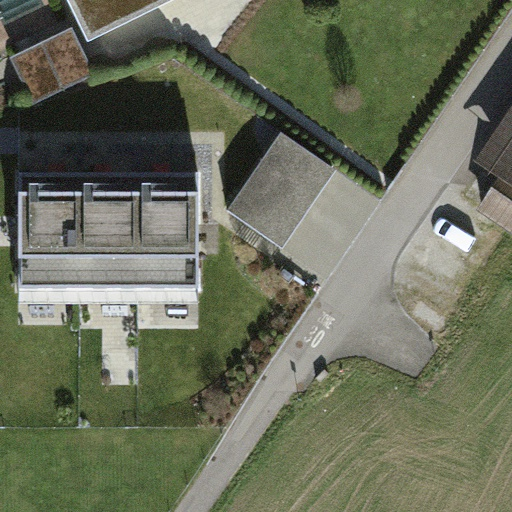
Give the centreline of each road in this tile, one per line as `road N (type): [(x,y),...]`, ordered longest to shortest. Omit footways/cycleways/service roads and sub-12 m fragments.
road 1 (residential): [(511,58),(325,332)]
road 2 (track): [(325,332),(202,511)]
